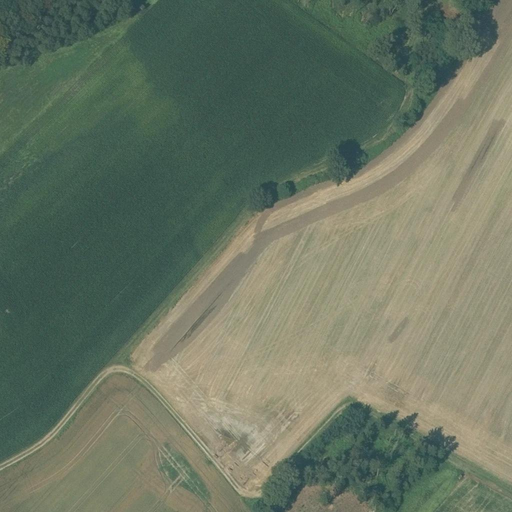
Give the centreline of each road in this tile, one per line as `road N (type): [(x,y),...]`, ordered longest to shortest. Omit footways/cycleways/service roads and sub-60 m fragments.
road 1 (track): [(108,363),(238,216),(385,141),(415,103),(407,80),(414,41),(436,0)]
road 2 (track): [(511,482),(350,397),(247,496)]
road 3 (track): [(247,496),(143,372),(108,363)]
road 4 (track): [(108,363),(57,428),(0,465)]
